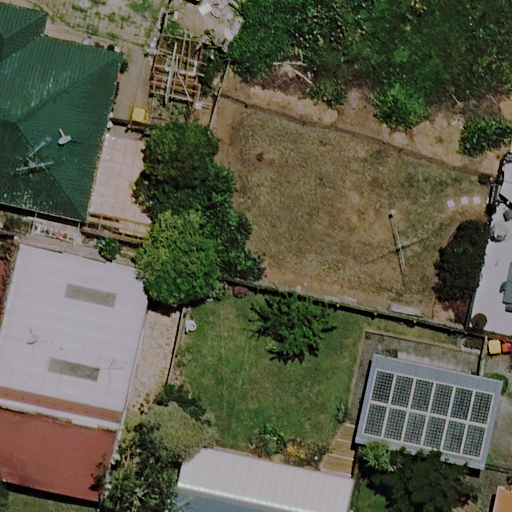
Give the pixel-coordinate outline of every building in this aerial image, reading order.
[(129,53),(0,23),(0,208),(89,229),(129,53)] [(511,171),(487,305),(511,309),(511,171)] [(169,274),(24,233),(0,319),(0,477),(103,507),(169,274)] [(511,397),(511,379),(383,356),(367,442),(499,466),(511,397)] [(352,511),(359,480),(193,445),(178,511),(352,511)]
